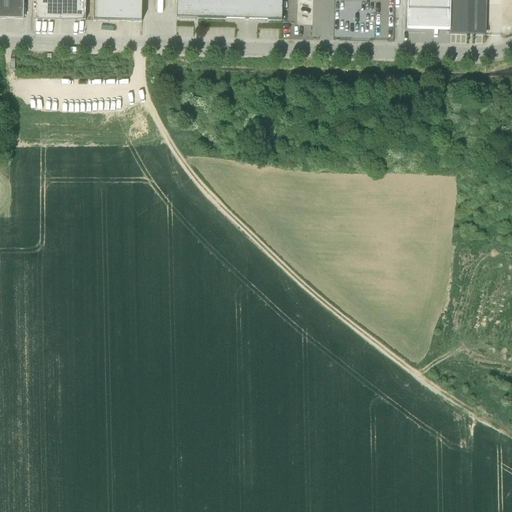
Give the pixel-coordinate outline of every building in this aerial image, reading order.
[(0,0),(0,18),(24,19),(23,0),(0,0)] [(85,21),(85,0),(36,0),(36,19),(85,21)] [(94,0),(94,21),(142,22),(142,0),(176,0),(176,19),(282,21),(282,0),(94,0)] [(300,0),(300,24),(313,24),(313,0),(300,0)] [(425,29),(445,30),(449,30),(450,0),(407,0),(407,29),(425,29)] [(450,0),(450,34),(469,35),(485,35),(485,0),(450,0)]
